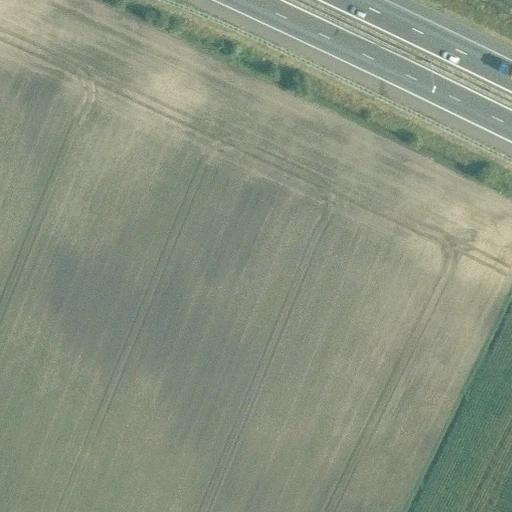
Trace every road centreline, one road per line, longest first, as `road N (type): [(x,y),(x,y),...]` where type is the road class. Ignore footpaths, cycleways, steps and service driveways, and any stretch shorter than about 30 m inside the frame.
road 1 (motorway): [(243,0),(511,125)]
road 2 (motorway): [(511,77),(342,0)]
